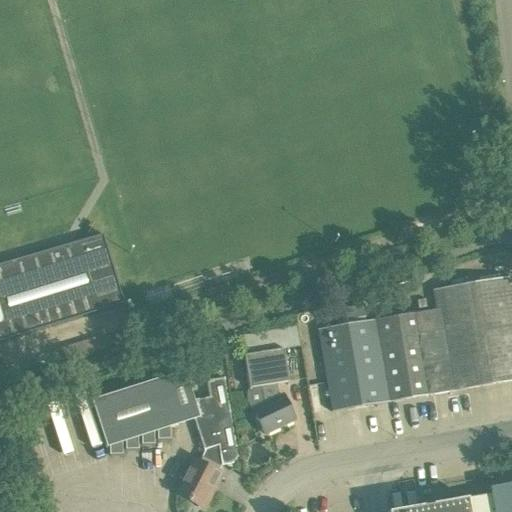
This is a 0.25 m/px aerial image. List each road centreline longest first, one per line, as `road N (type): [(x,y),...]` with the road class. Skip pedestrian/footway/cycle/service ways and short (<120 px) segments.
road 1 (unknown): [(0,355),(480,213),(511,196)]
road 2 (unclassified): [(511,437),(318,466),(279,488),(260,511)]
